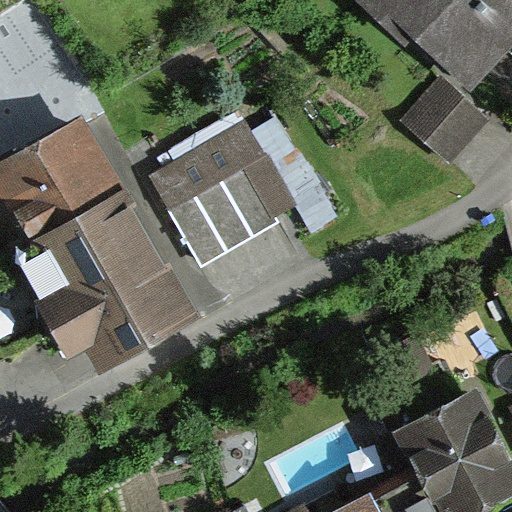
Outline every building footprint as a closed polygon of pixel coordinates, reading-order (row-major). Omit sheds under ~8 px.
[(511,22),(511,0),(355,0),(345,12),(447,99),(511,22)] [(19,1),(0,13),(0,106),(10,122),(71,85),(19,1)] [(471,123),(427,93),(397,136),(441,166),(471,123)] [(0,160),(0,181),(34,241),(125,189),(82,114),(0,160)] [(274,126),(154,203),(202,277),(292,219),(305,239),(335,221),(274,126)] [(193,309),(125,189),(34,241),(20,248),(70,335),(88,325),(107,358),(193,309)] [(405,343),(370,362),(390,398),(425,379),(405,343)] [(402,420),(426,466),(447,508),(461,501),(511,474),(511,459),(473,383),(402,420)] [(447,508),(426,466),(342,509),(343,511),(466,511),(461,501),(447,508)]
